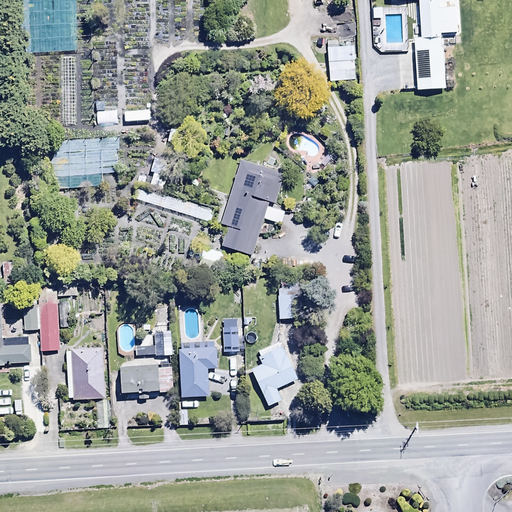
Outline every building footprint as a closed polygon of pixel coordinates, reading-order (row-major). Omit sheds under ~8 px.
[(72,0),(27,0),(30,54),(75,52),(72,0)] [(439,25),(411,27),(414,89),(442,88),(439,25)] [(347,46),(325,48),(328,82),(350,80),(347,46)] [(75,58),(61,58),(62,126),(76,126),(75,58)] [(95,113),(96,127),(118,125),(117,112),(95,113)] [(117,175),(116,139),(41,143),(43,176),(53,175),(53,190),(101,188),(100,176),(117,175)] [(281,173),(239,161),(220,224),(225,226),(219,246),(251,255),(266,202),(272,203),(281,173)] [(137,187),(133,199),(203,222),(207,210),(137,187)] [(217,270),(222,255),(202,249),(197,264),(217,270)] [(280,289),(276,289),(276,319),(291,319),(291,283),(280,283),(280,289)] [(55,289),(55,298),(76,297),(75,286),(55,286),(55,289)] [(55,298),(55,289),(37,290),(37,305),(38,330),(39,352),(58,351),(55,298)] [(38,330),(37,305),(21,306),(22,330),(38,330)] [(67,307),(58,308),(59,328),(68,328),(67,307)] [(222,329),(220,329),(221,353),(237,353),(237,350),(241,350),(240,333),(242,333),(241,319),(221,320),(222,329)] [(152,347),(152,355),(171,356),(171,338),(169,338),(169,332),(153,331),(152,347)] [(152,355),(152,347),(150,347),(150,336),(141,336),(141,346),(136,346),(136,355),(152,355)] [(0,366),(3,366),(3,365),(26,364),(26,368),(39,368),(38,346),(27,347),(26,338),(0,339),(0,366)] [(179,349),(176,350),(179,399),(206,397),(205,369),(215,369),(214,348),(213,348),(212,343),(179,345),(179,349)] [(273,391),(295,379),(278,346),(256,357),(260,365),(248,370),(266,405),(277,399),(273,391)] [(65,398),(74,399),(102,398),(101,349),(64,350),(65,398)] [(155,390),(154,366),(117,368),(118,392),(155,390)] [(170,369),(156,369),(157,393),(171,393),(170,369)] [(106,401),(98,401),(100,430),(107,429),(106,401)]
